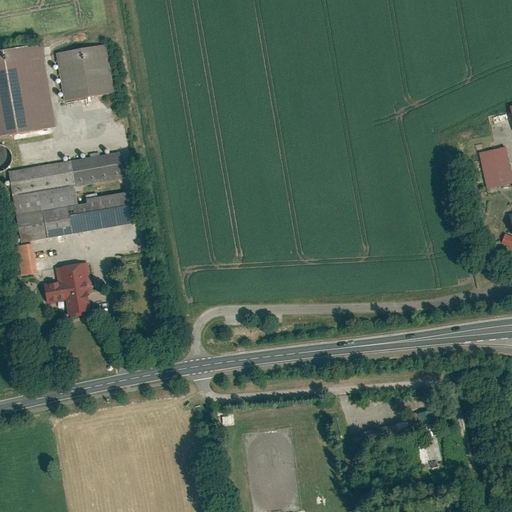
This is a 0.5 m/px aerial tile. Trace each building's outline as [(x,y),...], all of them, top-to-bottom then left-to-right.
[(0,47),(0,135),(56,126),(41,40),(0,47)] [(107,42),(56,51),(64,102),(115,94),(107,42)] [(91,130),(71,134),(74,151),(82,150),(80,143),(85,142),(87,149),(114,145),(111,127),(96,129),(98,136),(92,137),(91,130)] [(10,152),(7,148),(4,145),(0,143),(0,169),(2,169),(6,167),(9,164),(10,160),(11,156),(10,152)] [(511,175),(505,145),(478,151),(486,188),(511,182),(511,175)] [(119,153),(10,171),(22,244),(34,242),(135,225),(129,190),(86,197),(87,201),(78,203),(75,187),(123,179),(119,153)] [(511,236),(505,234),(501,243),(511,247),(511,236)] [(22,244),(16,245),(21,276),(40,273),(34,242),(22,244)] [(58,279),(44,282),(47,303),(65,300),(68,319),(93,315),(90,295),(95,294),(89,260),(56,266),(58,279)] [(25,294),(27,282),(15,281),(14,292),(25,294)] [(434,412),(350,434),(356,457),(415,442),(421,466),(446,460),(434,412)]
